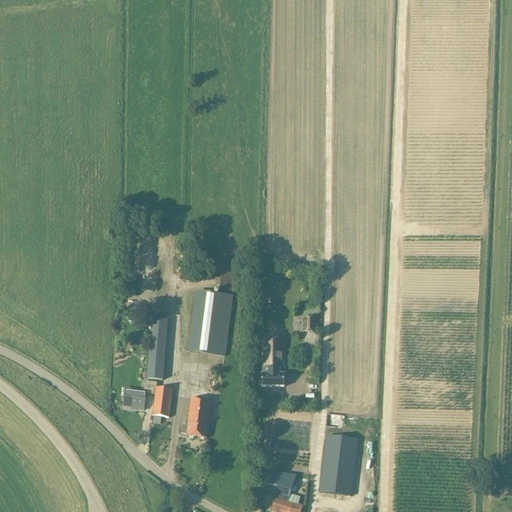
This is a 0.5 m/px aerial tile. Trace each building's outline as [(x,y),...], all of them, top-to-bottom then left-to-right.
[(156,278),(156,265),(144,265),(144,278),(156,278)] [(157,275),(157,297),(168,297),(168,275),(157,275)] [(196,292),(188,353),(226,358),(233,297),(196,292)] [(318,318),(301,318),(301,334),(318,333),(318,318)] [(147,380),(152,380),(163,381),(168,321),(152,320),(147,380)] [(260,367),(262,367),(262,387),(284,388),(284,340),(261,340),(260,367)] [(144,411),(146,394),(155,396),(152,416),(169,419),(173,390),(157,389),(157,384),(144,382),(143,392),(125,390),(123,407),(135,409),(135,410),(144,411)] [(213,402),(191,400),(188,426),(183,425),(181,435),(187,435),(186,436),(207,439),(211,409),(212,409),(213,402)] [(351,498),(358,441),(326,437),(319,494),(351,498)] [(278,492),(277,494),(272,511),(300,511),(302,506),(288,502),(289,498),(290,495),(288,494),(291,479),(273,474),(269,490),(278,492)]
